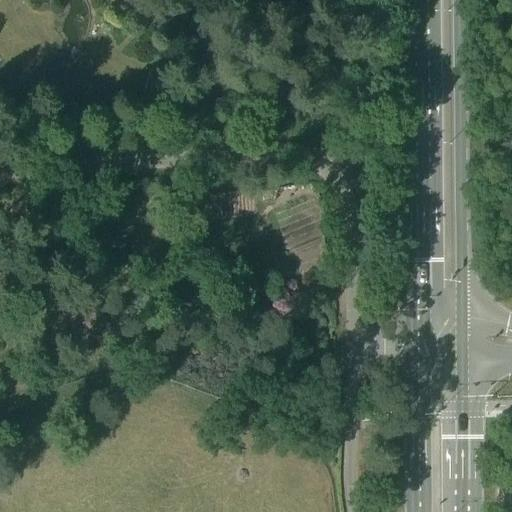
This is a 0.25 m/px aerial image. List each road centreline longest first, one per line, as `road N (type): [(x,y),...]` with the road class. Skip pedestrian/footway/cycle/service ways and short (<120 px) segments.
road 1 (unclassified): [(351,337),(342,185),(326,166),(139,159),(0,176)]
road 2 (primary): [(416,0),(422,336)]
road 3 (primary): [(464,336),(460,0)]
road 4 (primary): [(422,336),(425,511)]
road 5 (primary): [(463,511),(464,336)]
road 6 (unclassified): [(349,388),(352,511)]
